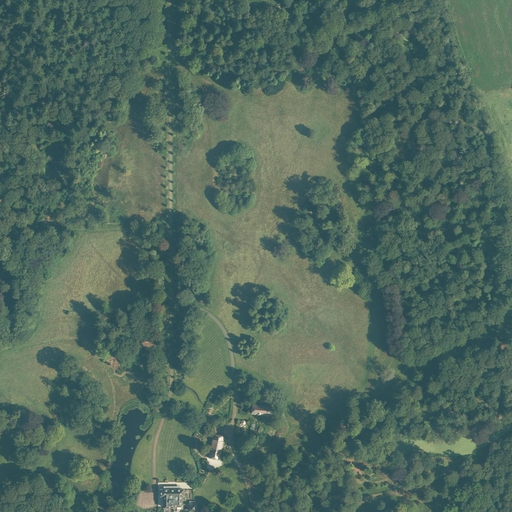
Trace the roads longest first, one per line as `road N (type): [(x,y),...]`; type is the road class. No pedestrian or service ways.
road 1 (unclassified): [(171,299),(169,0)]
road 2 (unclassified): [(254,511),(229,439),(229,345),(213,318),(171,299)]
road 3 (unclassified): [(147,499),(170,394),(171,299)]
